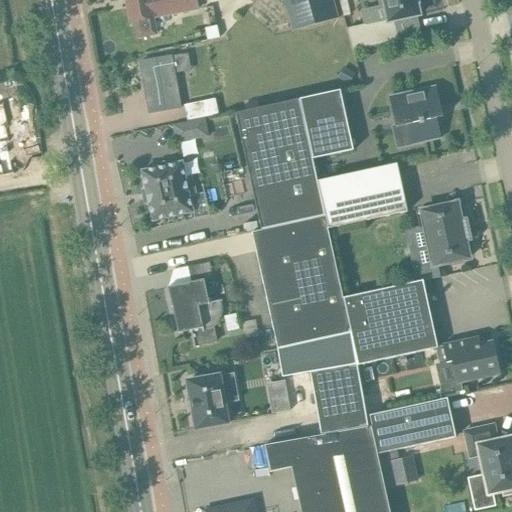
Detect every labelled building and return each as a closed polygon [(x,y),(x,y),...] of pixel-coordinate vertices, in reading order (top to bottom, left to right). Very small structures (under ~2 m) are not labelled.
[(198,10),(195,0),(126,0),(130,23),(154,19),(153,18),(198,10)] [(281,0),(290,33),(338,19),(332,0),(281,0)] [(399,40),(395,21),(419,15),(417,3),(418,3),(416,0),(378,0),(381,7),(385,6),(388,21),(347,30),(353,50),(399,40)] [(217,27),(206,29),(208,40),(219,38),(217,27)] [(172,56),(141,62),(150,113),(181,108),(172,56)] [(344,68),(338,77),(348,84),(354,74),(344,68)] [(443,117),(436,87),(389,97),(396,128),(407,125),(412,145),(440,139),(436,119),(443,117)] [(353,150),(340,90),(300,99),(313,159),(353,150)] [(325,216),(313,159),(300,99),(235,113),(261,230),(325,216)] [(215,100),(184,106),(188,122),(218,116),(215,100)] [(9,127),(4,106),(0,106),(0,179),(14,177),(8,146),(10,145),(6,128),(9,127)] [(192,140),(206,137),(203,120),(188,123),(192,140)] [(145,171),(142,172),(143,174),(153,219),(152,219),(153,221),(155,221),(155,220),(190,213),(193,213),(192,210),(189,196),(195,195),(192,178),(185,180),(182,166),(183,165),(182,163),(179,164),(180,164),(145,171)] [(408,212),(397,164),(318,181),(328,229),(408,212)] [(458,205),(457,203),(455,203),(455,204),(423,211),(416,212),(420,229),(425,228),(434,264),(433,265),(434,266),(435,266),(467,259),(468,259),(470,259),(469,257),(465,239),(467,238),(467,240),(469,239),(465,221),(463,221),(463,223),(461,223),(457,205),(458,205)] [(351,333),(325,216),(252,232),(277,349),(278,349),(351,333)] [(189,283),(168,287),(178,333),(191,331),(194,346),(216,342),(213,327),(217,324),(220,320),(221,316),(222,311),(222,306),(221,302),(222,301),(222,300),(209,303),(204,281),(212,279),(209,263),(186,268),(189,283)] [(343,298),(351,333),(358,364),(358,366),(438,349),(423,281),(392,288),(343,298)] [(277,349),(282,377),(310,372),(321,435),(368,427),(357,364),(358,364),(351,333),(278,349),(277,349)] [(479,345),(478,338),(444,346),(448,363),(453,362),(458,384),(499,374),(492,342),(479,345)] [(219,376),(187,382),(191,400),(190,400),(191,411),(193,411),(196,429),(228,423),(224,403),(238,400),(233,373),(219,376)] [(456,437),(447,398),(369,416),(378,455),(456,437)] [(497,441),(494,425),(465,432),(469,452),(479,449),(489,494),(502,491),(504,497),(511,494),(511,439),(511,438),(497,441)] [(390,511),(371,426),(368,427),(321,435),(264,446),(270,473),(302,466),(311,511),(390,511)] [(443,458),(450,490),(467,487),(460,455),(443,458)] [(402,460),(388,463),(393,486),(407,482),(417,480),(412,458),(402,460)] [(253,511),(252,503),(210,511),(253,511)]
